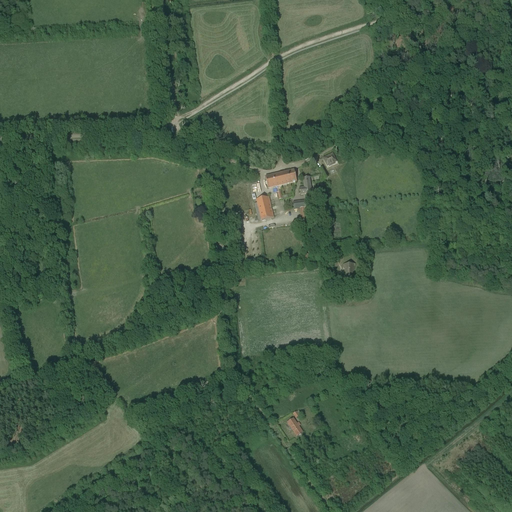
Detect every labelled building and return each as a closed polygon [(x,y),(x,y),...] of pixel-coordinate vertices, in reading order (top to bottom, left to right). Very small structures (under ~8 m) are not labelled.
[(324,160),(326,164),(327,167),(330,165),(331,166),(335,164),(334,163),(337,162),(335,159),(333,154),(325,158),(324,160)] [(319,171),(324,179),(327,178),(328,178),(325,172),(323,169),(319,171)] [(294,170),(265,177),(268,189),(297,182),(294,170)] [(300,195),(305,195),(312,194),(310,183),(310,178),(303,179),(304,188),(299,188),(300,195)] [(217,197),(222,215),(234,212),(227,183),(220,185),(223,195),(217,197)] [(283,200),(283,199),(288,198),(287,195),(282,196),(281,192),(277,192),(279,200),(283,200)] [(272,210),(271,208),(269,198),(269,197),(256,201),(256,204),(254,204),(258,222),(261,221),(274,218),(273,218),(272,210)] [(293,203),(294,208),(294,209),(299,208),(302,228),(303,228),(308,228),(312,227),(309,208),(307,208),(307,201),(293,203)] [(350,275),(352,274),(354,267),(354,263),(352,263),(347,263),(343,265),(343,267),(346,272),(349,275),(350,275)] [(297,437),(301,434),(303,433),(298,427),(300,425),(299,423),(297,424),(294,419),(292,420),(287,423),(297,437)]
